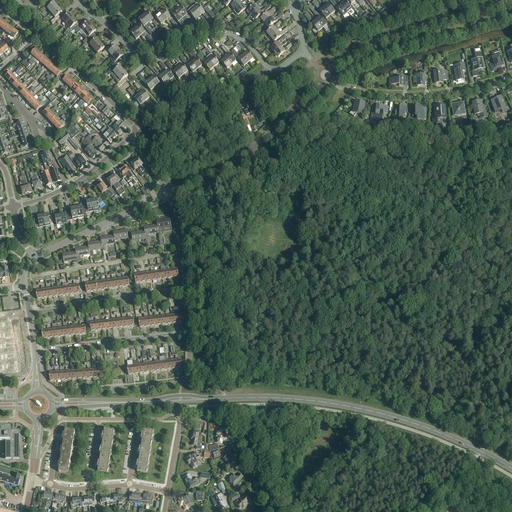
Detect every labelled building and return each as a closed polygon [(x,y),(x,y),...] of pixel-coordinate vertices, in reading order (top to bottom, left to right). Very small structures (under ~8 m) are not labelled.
[(237,0),(231,6),(235,10),(242,4),(240,2),(242,0),(237,0)] [(242,4),(235,10),(234,12),(238,16),(254,2),(252,0),(247,5),(244,2),(242,4)] [(260,0),(247,12),(251,16),(259,10),(261,8),(259,5),(265,0),(264,0),(260,0)] [(321,0),(326,6),(324,7),(330,16),(335,12),(324,0),(321,0)] [(348,13),(341,5),(339,7),(332,0),(330,0),(329,1),(343,17),(348,13)] [(352,10),(345,1),(344,0),(340,0),(338,2),(341,5),(348,13),(352,10)] [(330,16),(324,7),(321,9),(315,1),(312,3),(326,19),(330,16)] [(48,4),(41,10),(43,13),(47,9),(51,14),(58,8),(54,3),(50,6),(48,4)] [(209,22),(211,21),(197,4),(192,8),(200,16),(202,15),(204,17),(209,22)] [(259,10),(251,16),(250,17),(253,22),(271,7),(269,5),(261,12),(259,10)] [(318,19),(316,20),(322,29),(327,25),(310,5),(308,7),(318,19)] [(260,19),(264,24),(271,18),(272,18),(274,16),(273,16),(273,12),(277,8),(276,6),(260,19)] [(53,24),(56,21),(60,18),(58,16),(62,12),(58,8),(51,14),(55,18),(50,22),(53,24)] [(160,14),(167,23),(170,21),(175,27),(177,25),(170,17),(162,8),(158,12),(160,14)] [(181,8),(177,12),(185,21),(187,19),(192,25),(194,23),(189,17),(187,15),(181,8)] [(200,16),(192,8),(188,11),(195,20),(200,16)] [(147,12),(143,16),(151,26),(153,24),(158,29),(160,27),(147,12)] [(185,21),(177,12),(172,16),(178,23),(180,25),(185,31),(187,29),(184,25),(183,23),(185,21)] [(362,16),(366,22),(372,18),(367,12),(362,16)] [(267,29),(283,16),(282,13),(276,18),(274,15),(274,16),(272,18),(271,18),(264,24),(265,24),(263,25),(267,29)] [(63,20),(66,24),(73,18),(70,14),(66,17),(64,15),(60,18),(56,21),(58,24),(63,20)] [(167,23),(160,14),(155,18),(161,25),(166,21),(167,23)] [(151,26),(143,16),(138,20),(151,35),(153,33),(148,28),(151,26)] [(69,27),(64,34),(66,37),(68,35),(74,30),(75,29),(74,27),(77,23),(76,22),(73,18),(66,24),(69,27)] [(266,33),(270,38),(277,32),(280,29),(278,27),(283,22),(281,20),(266,33)] [(322,29),(316,20),(311,24),(315,29),(312,31),(315,34),(318,32),(322,29)] [(75,29),(74,30),(77,34),(79,33),(82,36),(82,35),(92,26),(88,22),(84,25),(82,23),(81,24),(75,29)] [(9,26),(4,23),(0,28),(4,32),(9,26)] [(141,36),(140,36),(142,39),(145,36),(150,42),(152,40),(139,25),(135,29),(141,36)] [(9,26),(4,32),(9,35),(13,30),(9,26)] [(92,26),(82,35),(86,40),(83,43),(85,45),(86,43),(87,43),(91,40),(94,37),(92,34),(96,31),(92,26)] [(277,32),(270,38),(274,42),(289,30),(287,27),(279,34),(277,32)] [(136,40),(140,36),(141,36),(135,29),(130,33),(136,40)] [(18,34),(13,30),(9,35),(14,39),(18,34)] [(95,60),(102,54),(103,54),(102,53),(101,51),(104,48),(97,39),(93,42),(91,40),(87,43),(86,43),(85,45),(83,46),(85,48),(90,45),(97,54),(93,58),(95,60)] [(270,49),(274,53),(281,47),(277,43),(270,49)] [(281,47),(274,53),(278,58),(293,45),(292,43),(283,50),(281,47)] [(0,48),(4,53),(8,49),(5,45),(4,44),(1,46),(0,44),(0,48)] [(103,54),(102,54),(104,56),(106,54),(107,56),(110,54),(112,57),(119,51),(115,47),(114,48),(112,50),(109,47),(102,53),(103,54)] [(209,56),(206,58),(214,67),(219,63),(211,54),(206,48),(204,50),(209,56)] [(40,53),(35,49),(31,55),(35,59),(40,53)] [(248,63),(242,56),(240,58),(238,55),(233,50),(231,52),(244,67),(248,63)] [(113,63),(109,66),(112,69),(114,68),(114,67),(114,68),(118,64),(121,62),(119,59),(123,56),(119,51),(112,57),(116,62),(114,64),(113,63)] [(192,58),(189,60),(197,70),(202,66),(189,51),(184,55),(186,57),(189,55),(192,58)] [(491,65),(490,67),(491,68),(492,69),(493,72),(499,70),(498,68),(504,66),(500,56),(502,55),(500,51),(498,51),(497,51),(496,52),(495,53),(492,54),(493,58),(492,58),(494,64),(493,64),(491,64),(491,65)] [(231,65),(225,58),(223,60),(216,52),(214,54),(227,69),(231,65)] [(247,52),(242,56),(248,63),(253,59),(247,52)] [(477,71),(485,70),(481,52),(476,53),(477,60),(472,61),(473,68),(471,68),(473,77),(478,76),(477,71)] [(44,57),(40,53),(35,59),(40,62),(44,57)] [(214,67),(206,58),(204,60),(199,54),(197,56),(202,62),(204,64),(210,71),(214,67)] [(236,61),(230,54),(225,58),(231,65),(236,61)] [(183,75),(188,72),(175,56),(173,58),(178,64),(175,66),(177,68),(183,75)] [(49,61),(44,57),(40,62),(44,66),(49,61)] [(197,70),(189,60),(187,62),(182,57),(180,58),(193,74),(197,70)] [(53,65),(49,61),(44,66),(48,70),(53,65)] [(462,81),(464,80),(462,71),(465,71),(464,63),(457,65),(456,70),(453,71),(454,76),(455,75),(456,82),(458,81),(458,83),(462,82),(462,81)] [(57,69),(53,65),(48,70),(53,74),(57,69)] [(112,69),(106,74),(109,76),(110,75),(114,79),(124,71),(120,66),(116,70),(114,68),(114,67),(114,68),(112,69)] [(169,81),(163,74),(161,76),(154,68),(152,70),(164,85),(169,81)] [(183,75),(177,68),(173,72),(179,79),(183,75)] [(62,72),(57,69),(53,74),(57,78),(62,72)] [(168,70),(163,74),(169,81),(174,77),(168,70)] [(124,71),(114,79),(118,84),(116,85),(118,88),(126,81),(124,79),(128,76),(124,71)] [(435,77),(434,77),(434,82),(435,82),(436,84),(442,83),(442,80),(448,80),(447,72),(441,73),(441,72),(434,72),(435,77)] [(14,77),(10,73),(5,77),(9,82),(14,77)] [(419,77),(414,77),(414,84),(417,84),(417,87),(424,86),(424,81),(427,80),(427,73),(421,73),(421,75),(419,76),(419,77)] [(63,81),(67,85),(72,80),(67,76),(63,81)] [(154,76),(149,80),(155,87),(160,83),(154,76)] [(13,86),(18,81),(14,77),(9,82),(13,86)] [(399,85),(399,87),(407,87),(407,77),(399,77),(399,79),(389,78),(389,85),(399,85)] [(76,84),(72,80),(67,85),(71,89),(76,84)] [(155,87),(149,80),(144,84),(150,91),(155,87)] [(22,85),(18,81),(13,86),(17,90),(22,85)] [(137,93),(139,95),(145,102),(149,98),(137,83),(134,85),(139,90),(137,93)] [(71,89),(75,93),(80,88),(76,84),(71,89)] [(26,90),(22,85),(17,90),(21,94),(26,90)] [(75,93),(80,97),(84,92),(80,88),(75,93)] [(145,102),(139,95),(136,97),(129,89),(127,91),(136,101),(132,104),(135,108),(139,105),(140,106),(145,102)] [(26,90),(21,94),(25,99),(30,94),(26,90)] [(80,97),(84,101),(89,96),(84,92),(80,97)] [(29,103),(34,98),(30,94),(25,99),(29,103)] [(89,96),(84,101),(88,105),(93,100),(89,96)] [(495,100),(493,96),(494,96),(490,97),(491,101),(491,102),(494,110),(495,113),(501,111),(502,113),(507,112),(501,97),(496,99),(497,99),(495,100)] [(38,102),(34,98),(29,103),(32,107),(38,102)] [(38,102),(32,107),(36,111),(42,107),(39,104),(42,102),(40,100),(38,102)] [(247,107),(246,107),(247,110),(245,111),(246,115),(256,111),(255,107),(253,107),(250,100),(248,101),(245,102),(247,107)] [(473,109),(474,115),(477,114),(478,116),(479,117),(480,116),(481,119),(487,117),(483,101),(475,103),(475,104),(473,104),(474,109),(473,109)] [(350,114),(354,117),(356,114),(362,115),(363,113),(364,113),(369,106),(365,104),(356,102),(355,107),(350,114)] [(452,106),(453,109),(452,110),(453,113),(454,113),(454,117),(455,116),(455,117),(456,117),(457,117),(458,117),(459,116),(460,116),(459,115),(461,114),(462,115),(465,115),(465,113),(466,113),(465,107),(464,108),(463,104),(460,105),(460,106),(458,106),(458,105),(452,106)] [(384,107),(384,106),(380,106),(377,106),(376,109),(375,109),(374,113),(372,113),(371,122),(382,123),(383,120),(384,120),(384,113),(387,114),(387,107),(384,107)] [(435,115),(432,116),(433,124),(442,124),(441,119),(446,119),(445,106),(435,107),(435,115)] [(106,107),(102,112),(108,118),(112,113),(106,107)] [(399,121),(405,121),(405,114),(407,114),(407,107),(399,107),(399,110),(395,110),(395,114),(393,114),(393,120),(399,120),(399,121)] [(426,120),(427,114),(424,114),(424,110),(422,110),(422,107),(416,107),(416,111),(414,111),(412,118),(413,117),(418,117),(418,120),(424,120),(426,120)] [(47,118),(52,114),(48,109),(43,114),(47,118)] [(80,117),(86,123),(90,119),(84,113),(80,117)] [(56,118),(52,114),(47,118),(51,123),(56,118)] [(55,127),(60,122),(56,118),(51,123),(55,127)] [(113,119),(111,121),(122,131),(121,131),(122,132),(126,128),(120,122),(118,123),(113,119)] [(23,121),(13,125),(14,128),(17,126),(18,130),(25,127),(23,121)] [(111,121),(113,123),(109,126),(119,135),(122,132),(121,131),(122,131),(111,121)] [(64,127),(60,122),(55,127),(59,131),(64,127)] [(99,122),(97,124),(102,129),(114,140),(117,136),(108,127),(107,129),(99,122)] [(73,125),(66,131),(73,140),(80,134),(73,125)] [(25,127),(18,130),(20,136),(27,133),(25,127)] [(102,129),(100,131),(103,133),(105,135),(103,137),(110,143),(114,140),(102,129)] [(29,139),(27,133),(20,136),(22,142),(29,139)] [(68,140),(73,146),(75,144),(66,133),(57,141),(61,146),(68,140)] [(101,152),(104,149),(103,149),(103,148),(95,140),(95,139),(92,137),(90,135),(86,140),(88,142),(90,144),(92,142),(95,146),(101,152)] [(97,137),(95,139),(95,140),(103,148),(103,149),(104,149),(108,146),(103,142),(97,137)] [(29,139),(22,142),(23,145),(20,147),(21,149),(31,146),(29,139)] [(88,149),(85,151),(93,159),(98,154),(91,146),(90,144),(88,142),(84,145),(88,149)] [(7,147),(0,150),(2,156),(13,152),(12,149),(8,151),(7,147)] [(45,150),(39,152),(45,167),(48,166),(50,172),(51,172),(55,184),(61,181),(57,170),(55,170),(52,162),(51,163),(47,152),(45,150)] [(72,155),(69,157),(78,169),(79,169),(80,170),(86,165),(85,164),(86,163),(80,155),(75,159),(72,155)] [(67,156),(60,161),(65,168),(66,168),(71,176),(77,173),(74,168),(75,167),(67,156)] [(136,160),(134,161),(146,177),(148,176),(141,167),(143,165),(138,158),(138,159),(137,158),(135,160),(136,160)] [(131,164),(130,164),(135,171),(137,170),(142,177),(144,176),(134,161),(133,162),(132,162),(130,163),(131,164)] [(124,169),(122,170),(134,186),(136,184),(132,178),(134,177),(131,174),(127,167),(126,167),(123,168),(124,169)] [(119,172),(118,173),(123,180),(125,178),(128,183),(130,181),(131,182),(129,184),(132,187),(134,186),(122,170),(121,171),(121,170),(118,172),(119,172)] [(48,174),(45,175),(46,178),(44,179),(44,180),(44,182),(45,182),(47,187),(47,186),(48,187),(50,186),(53,185),(50,177),(49,177),(48,174)] [(24,175),(22,176),(23,181),(27,194),(33,193),(30,185),(28,186),(24,175)] [(112,177),(110,178),(122,195),(125,193),(118,183),(119,182),(115,175),(114,175),(112,176),(112,177)] [(36,176),(34,177),(39,190),(43,188),(42,185),(42,183),(41,183),(40,181),(38,181),(36,176)] [(106,180),(106,181),(111,188),(113,187),(120,196),(122,195),(110,178),(109,179),(108,179),(106,180)] [(98,187),(97,187),(102,194),(104,192),(107,196),(109,195),(111,197),(114,196),(109,189),(107,190),(102,184),(100,185),(99,185),(98,186),(98,187)] [(97,199),(92,200),(94,212),(99,211),(99,207),(99,206),(103,203),(100,198),(97,199)] [(87,203),(84,204),(86,214),(94,212),(92,200),(86,201),(87,203)] [(81,205),(76,206),(78,220),(84,219),(83,214),(86,214),(84,204),(81,204),(81,205)] [(71,211),(68,211),(70,221),(78,220),(76,206),(72,207),(73,208),(70,208),(71,211)] [(65,215),(60,216),(62,225),(67,224),(67,222),(70,221),(68,211),(65,212),(65,215)] [(48,214),(43,215),(45,227),(50,226),(51,231),(54,230),(52,219),(52,216),(49,216),(48,214)] [(38,218),(35,219),(37,228),(45,227),(43,215),(37,217),(38,218)] [(55,219),(52,219),(54,230),(54,229),(57,228),(57,226),(62,225),(60,216),(55,217),(55,219)] [(170,219),(156,222),(157,226),(157,225),(158,229),(171,227),(170,219)] [(157,225),(157,226),(144,228),(144,232),(145,232),(145,236),(145,235),(159,233),(158,229),(157,225)] [(113,233),(114,236),(115,241),(128,239),(127,230),(113,233)] [(133,242),(146,240),(146,239),(145,235),(145,236),(145,232),(144,232),(131,234),(133,242)] [(101,238),(101,242),(102,246),(115,244),(115,241),(114,236),(101,238)] [(101,242),(88,244),(89,247),(89,252),(90,252),(90,257),(94,257),(93,251),(103,249),(102,246),(101,242)] [(75,249),(76,253),(77,257),(90,255),(90,257),(90,252),(89,252),(89,247),(75,249)] [(76,253),(63,255),(64,263),(74,261),(74,263),(78,263),(77,257),(76,253)] [(0,428),(0,441),(5,442),(5,460),(19,460),(19,432),(10,432),(10,428),(0,428)] [(64,438),(63,444),(73,446),(75,431),(65,430),(64,436),(63,436),(63,438),(64,438)] [(103,438),(103,444),(112,446),(114,431),(105,430),(104,436),(103,436),(102,438),(103,438)] [(143,438),(142,444),(151,445),(154,431),(144,430),(143,436),(142,436),(141,438),(143,438)] [(219,432),(217,432),(216,437),(218,437),(217,443),(222,444),(222,441),(229,441),(229,432),(220,430),(219,432)] [(199,433),(192,432),(191,439),(193,440),(192,446),(196,446),(196,450),(202,450),(202,446),(200,446),(202,433),(199,433)] [(62,452),(61,458),(71,460),(73,446),(63,444),(62,450),(61,450),(61,452),(62,452)] [(101,452),(100,458),(110,460),(112,446),(103,444),(102,450),(101,450),(100,452),(101,452)] [(140,452),(139,458),(149,459),(151,445),(142,444),(141,450),(140,450),(139,452),(140,452)] [(211,453),(214,460),(221,457),(218,451),(211,453)] [(221,458),(222,459),(228,465),(230,463),(231,464),(235,461),(233,460),(237,455),(234,452),(232,455),(228,451),(221,458)] [(187,457),(188,459),(186,460),(189,465),(191,464),(193,469),(197,467),(197,466),(201,464),(196,453),(191,456),(191,455),(187,457)] [(59,464),(59,466),(60,466),(59,472),(68,474),(71,460),(61,458),(60,464),(59,464)] [(110,460),(100,458),(99,464),(98,464),(98,466),(99,466),(98,472),(108,474),(110,460)] [(149,459),(139,458),(139,464),(138,464),(137,466),(138,466),(137,472),(147,474),(149,459)] [(0,481),(17,487),(20,479),(19,479),(20,476),(14,474),(14,473),(0,469),(0,481)] [(228,481),(236,489),(241,483),(239,481),(243,477),(240,474),(236,478),(233,475),(230,477),(227,480),(228,481)] [(183,478),(190,490),(195,487),(196,487),(200,485),(197,479),(193,481),(190,475),(189,475),(183,478)] [(218,485),(220,491),(221,490),(223,495),(227,493),(223,483),(218,485)] [(193,505),(188,495),(183,497),(183,496),(179,499),(180,501),(179,502),(181,506),(183,505),(186,511),(190,508),(189,508),(193,505)] [(227,506),(223,498),(222,498),(220,495),(217,496),(214,498),(211,500),(215,507),(217,505),(220,510),(224,508),(223,508),(227,506)] [(235,503),(240,509),(242,507),(243,508),(247,505),(245,504),(250,499),(246,495),(243,498),(244,499),(240,502),(238,500),(235,503)]
